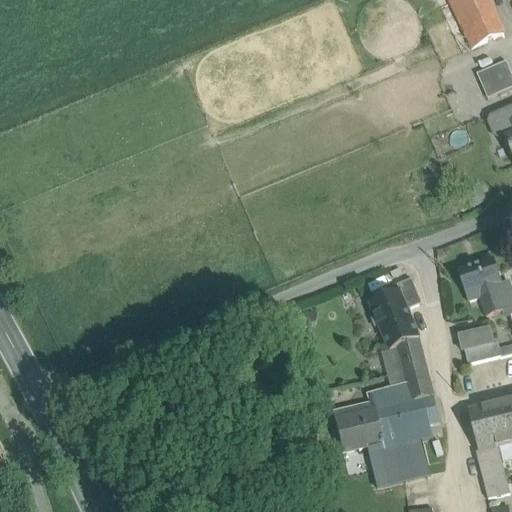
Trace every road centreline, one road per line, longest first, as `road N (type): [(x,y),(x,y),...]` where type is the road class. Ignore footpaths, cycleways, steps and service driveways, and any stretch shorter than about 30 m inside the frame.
road 1 (residential): [(419,246),(41,403)]
road 2 (residential): [(419,246),(461,511)]
road 3 (secondary): [(41,403),(95,511)]
